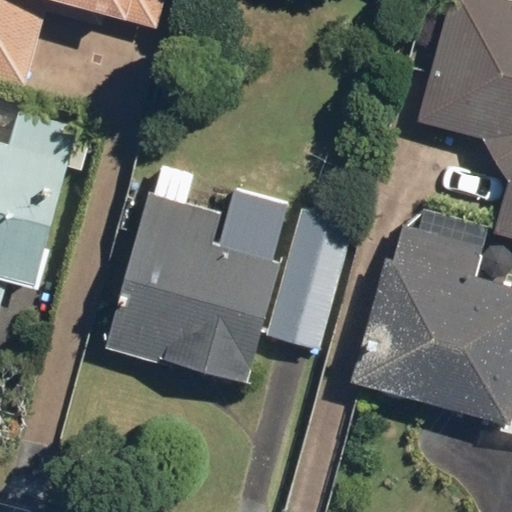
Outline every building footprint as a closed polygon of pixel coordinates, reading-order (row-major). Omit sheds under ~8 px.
[(0,0),(0,78),(29,86),(49,12),(105,27),(110,11),(160,25),(167,0),(0,0)] [(511,0),(449,0),(420,120),(487,136),(500,159),(510,182),(495,234),(511,238),(511,0)] [(0,320),(11,277),(35,284),(78,125),(19,109),(10,143),(0,140),(0,320)] [(156,190),(149,188),(104,346),(248,386),(284,261),(273,258),(289,200),(237,185),(220,243),(213,241),(222,209),(188,199),(195,172),(164,163),(156,190)] [(357,223),(302,207),(266,334),(321,350),(357,223)] [(394,257),(387,255),(356,380),(511,418),(511,285),(477,277),(485,243),(402,223),(394,257)]
